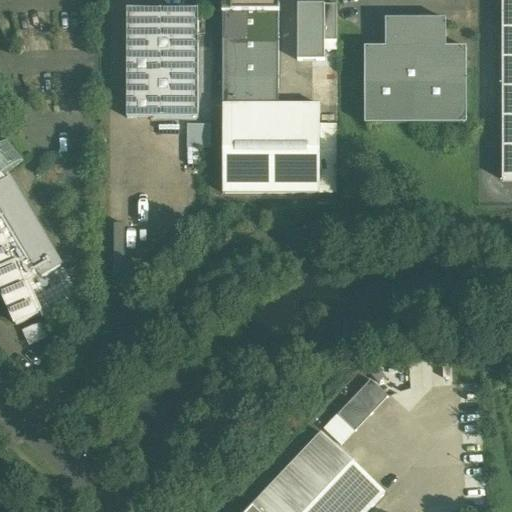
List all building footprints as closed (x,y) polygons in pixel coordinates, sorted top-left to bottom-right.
[(222,0),(222,13),(278,13),(278,0),(222,0)] [(511,0),(501,0),(502,181),(511,181),(511,0)] [(326,2),(296,2),(296,30),(311,30),(326,30),(326,2)] [(198,119),(198,11),(127,11),(126,119),(198,119)] [(278,13),(222,13),(222,106),(278,106),(278,13)] [(445,20),(385,20),(385,48),(445,48),(445,20)] [(326,30),(311,30),(311,64),(333,65),(332,30),(326,30)] [(385,48),(364,48),(364,125),(466,125),(466,48),(445,48),(385,48)] [(324,107),(224,107),(224,192),(324,192),(324,107)] [(7,185),(2,179),(23,161),(6,141),(0,146),(0,290),(15,326),(35,318),(35,317),(40,315),(42,319),(43,318),(29,286),(40,279),(41,280),(60,269),(10,184),(7,185)] [(370,382),(338,416),(355,432),(387,398),(370,382)] [(367,511),(385,494),(321,434),(253,506),(259,511),(367,511)]
